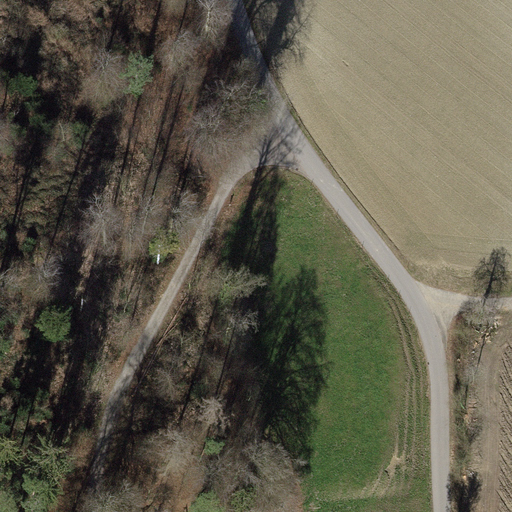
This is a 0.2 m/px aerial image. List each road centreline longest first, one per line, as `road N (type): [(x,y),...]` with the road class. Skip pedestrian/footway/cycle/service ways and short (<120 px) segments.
road 1 (unclassified): [(229,0),(282,126),(423,311),(436,357),(443,511)]
road 2 (track): [(91,511),(126,378),(149,330),(218,202),(282,126)]
